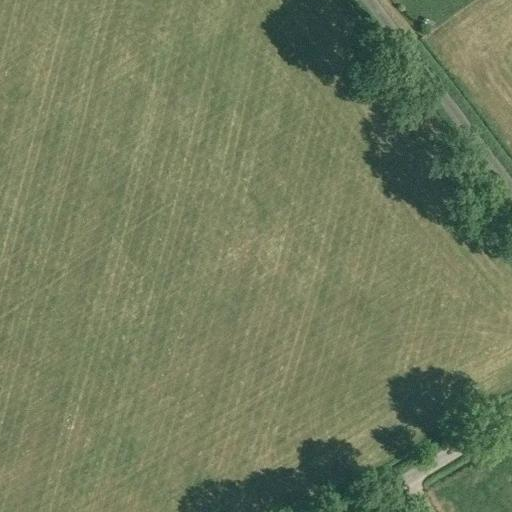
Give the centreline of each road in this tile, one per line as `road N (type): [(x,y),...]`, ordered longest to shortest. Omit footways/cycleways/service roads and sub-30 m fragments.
road 1 (unclassified): [(511,185),(372,0)]
road 2 (unclassified): [(341,511),(511,412)]
